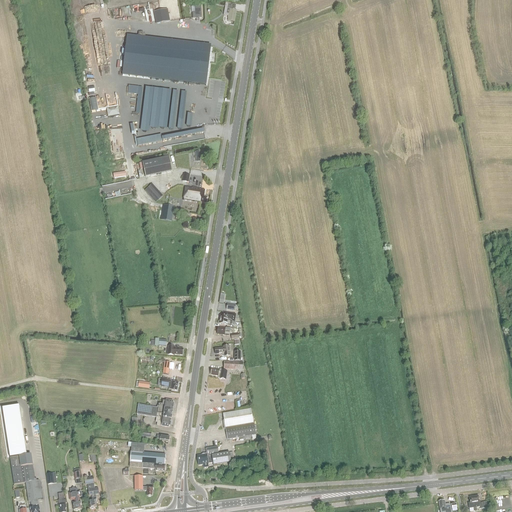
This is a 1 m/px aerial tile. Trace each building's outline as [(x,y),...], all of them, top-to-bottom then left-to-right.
[(201,6),(192,7),(192,19),(196,19),(196,21),(199,21),(199,18),(202,18),(201,6)] [(227,9),(226,14),(229,14),(228,17),(228,18),(228,19),(231,20),(231,21),(234,22),(236,11),(234,10),(227,9)] [(154,13),(156,24),(169,21),(167,10),(154,13)] [(127,36),(125,56),(152,59),(179,62),(181,42),(127,36)] [(152,59),(150,79),(189,84),(194,84),(206,86),(210,46),(181,42),(179,62),(152,59)] [(150,79),(152,59),(125,56),(122,76),(150,79)] [(161,106),(169,107),(171,91),(163,90),(161,106)] [(173,91),(168,129),(174,130),(178,91),(173,91)] [(181,92),(177,129),(182,130),(187,92),(181,92)] [(205,133),(204,129),(166,136),(167,140),(205,133)] [(161,134),(136,139),(138,146),(163,141),(161,134)] [(168,157),(141,163),(144,178),(171,172),(168,157)] [(150,190),(148,188),(145,190),(155,203),(163,196),(154,186),(150,190)] [(199,189),(184,187),(185,186),(184,186),(182,201),(198,203),(198,202),(206,203),(206,197),(203,197),(204,190),(198,190),(199,189)] [(173,212),(162,210),(160,220),(172,222),(173,212)] [(230,321),(234,322),(235,315),(224,313),(224,316),(220,316),(219,319),(230,321)] [(230,332),(231,329),(225,328),(225,329),(218,328),(217,335),(229,336),(229,332),(230,332)] [(224,356),(230,355),(229,345),(223,346),(223,348),(215,349),(215,355),(221,354),(221,355),(222,355),(222,356),(223,356),(224,356)] [(175,348),(175,347),(168,346),(167,356),(174,356),(174,355),(183,356),(183,349),(175,348)] [(224,362),(224,370),(242,371),(242,363),(224,362)] [(211,369),(211,375),(215,376),(216,376),(218,377),(220,379),(222,378),(222,379),(226,380),(227,372),(219,370),(216,370),(215,370),(211,369)] [(171,380),(162,379),(161,387),(169,388),(168,390),(177,391),(179,382),(171,381),(171,380)] [(166,400),(163,400),(162,404),(159,404),(158,408),(138,405),(137,414),(156,418),(155,422),(157,422),(157,425),(161,426),(161,427),(169,428),(169,427),(170,427),(171,425),(171,426),(172,421),(171,421),(173,409),(174,409),(175,404),(174,404),(174,403),(173,403),(173,401),(166,400)] [(240,439),(255,436),(255,435),(255,430),(257,430),(256,425),(254,426),(251,409),(223,414),(225,425),(224,425),(224,429),(225,429),(227,440),(240,438),(240,439)] [(145,444),(129,443),(128,448),(131,448),(129,467),(155,469),(155,471),(165,472),(165,465),(166,455),(144,453),(145,444)] [(206,449),(207,455),(197,456),(199,466),(203,465),(204,469),(204,468),(208,467),(208,464),(213,463),(213,466),(234,462),(233,452),(219,455),(218,447),(206,449)] [(33,465),(32,455),(10,458),(14,485),(25,483),(28,502),(31,502),(31,507),(30,507),(30,511),(40,511),(39,506),(38,500),(43,499),(42,493),(41,482),(39,480),(37,480),(36,479),(35,479),(33,465)] [(82,484),(80,469),(74,470),(76,485),(82,484)] [(88,478),(87,476),(84,477),(85,485),(87,485),(94,484),(93,477),(88,478)] [(135,476),(135,490),(143,490),(143,476),(135,476)] [(95,495),(98,495),(97,489),(95,489),(94,484),(87,485),(88,490),(87,490),(88,496),(91,496),(91,501),(88,501),(89,509),(90,509),(91,510),(92,509),(93,509),(95,508),(95,505),(97,503),(96,501),(95,500),(95,495)] [(75,489),(73,487),(71,489),(70,489),(70,493),(69,493),(70,501),(74,500),(74,502),(72,503),(73,511),(75,511),(78,511),(79,510),(81,510),(81,506),(81,505),(81,503),(79,503),(78,498),(82,497),(81,491),(77,492),(77,488),(75,489)] [(143,487),(143,490),(144,491),(147,491),(147,496),(152,496),(152,491),(153,491),(153,487),(147,487),(143,487)] [(64,500),(63,496),(58,497),(59,500),(58,500),(58,504),(58,505),(59,509),(60,509),(59,511),(66,511),(66,509),(66,504),(67,503),(66,500),(64,500)] [(479,502),(478,496),(469,497),(470,502),(470,503),(468,503),(469,509),(473,508),(474,511),(477,511),(476,508),(480,507),(480,509),(487,508),(486,502),(483,502),(480,503),(480,501),(479,502)] [(440,511),(450,511),(449,504),(445,505),(444,500),(438,501),(440,511)]
